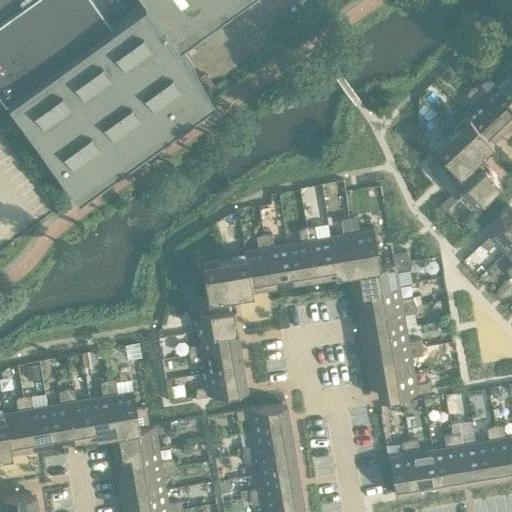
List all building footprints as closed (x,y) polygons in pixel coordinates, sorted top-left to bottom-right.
[(0,0),(0,92),(4,99),(111,22),(95,0),(0,0)] [(141,0),(111,22),(4,99),(73,196),(213,96),(177,46),(240,0),(141,0)] [(508,75),(499,83),(498,84),(511,98),(511,56),(506,60),(501,67),(508,75)] [(506,123),(511,117),(511,98),(498,84),(499,83),(496,80),(485,90),(477,81),(470,86),(506,123)] [(463,111),(466,115),(467,114),(490,138),(506,123),(470,86),(466,93),(474,101),(463,111)] [(467,114),(466,115),(457,123),(450,115),(443,120),(438,127),(445,134),(435,144),(457,168),(450,174),(435,159),(428,166),(432,173),(450,192),(457,197),(464,190),(474,200),(499,177),(475,152),(490,138),(467,114)] [(450,192),(439,203),(444,209),(457,197),(450,192)] [(505,250),(511,243),(511,212),(491,232),(479,243),(487,249),(496,241),(505,250)] [(335,272),(356,269),(347,215),(340,218),(342,232),(329,234),(335,272)] [(356,216),(347,215),(356,269),(357,268),(379,265),(379,264),(373,227),(358,229),(356,216)] [(299,239),(286,241),(293,279),(314,276),(305,225),(297,227),(299,239)] [(313,225),(305,225),(314,276),(335,272),(329,234),(315,237),(313,225)] [(231,227),(221,228),(222,238),(232,237),(231,227)] [(242,249),(243,253),(244,253),(250,286),(271,283),(263,232),(255,235),(257,246),(242,249)] [(271,283),(293,279),(286,241),(273,244),(271,232),(263,232),(271,283)] [(202,328),(235,322),(230,290),(250,286),(244,253),(243,253),(231,255),(229,245),(221,245),(213,248),(215,258),(201,260),(206,293),(197,294),(194,281),(184,282),(183,290),(186,308),(189,316),(200,314),(202,327),(202,328)] [(394,263),(410,260),(406,249),(405,249),(391,251),(393,261),(394,261),(394,263)] [(394,261),(393,261),(379,264),(379,265),(357,268),(360,290),(398,283),(396,271),(409,268),(410,260),(394,263),(394,261)] [(400,297),(398,283),(360,290),(364,311),(415,302),(412,295),(400,297)] [(415,311),(415,302),(364,311),(367,332),(405,326),(403,313),(415,311)] [(188,352),(239,343),(235,322),(202,328),(202,327),(197,327),(200,342),(188,344),(188,352)] [(407,339),(405,326),(367,332),(371,354),(422,345),(419,337),(407,339)] [(243,365),(239,343),(188,352),(191,360),(202,358),(205,371),(243,365)] [(371,354),(375,375),(412,368),(410,355),(422,353),(422,345),(371,354)] [(37,363),(25,365),(27,378),(40,376),(37,363)] [(246,387),(243,365),(205,371),(207,384),(195,386),(195,396),(211,394),(211,393),(246,387)] [(415,382),(412,368),(375,375),(378,397),(414,391),(414,392),(430,389),(426,380),(415,382)] [(95,434),(116,430),(107,377),(99,380),(102,394),(88,396),(95,434)] [(115,377),(107,377),(116,430),(139,426),(138,426),(132,389),(118,391),(115,377)] [(59,401),(46,403),(52,441),(73,437),(65,386),(57,389),(59,401)] [(73,387),(65,386),(73,437),(95,434),(88,396),(75,398),(73,387)] [(2,411),(3,415),(4,415),(10,448),(31,445),(22,394),(15,397),(17,408),(2,411)] [(30,394),(22,394),(31,445),(52,441),(46,403),(33,406),(30,394)] [(252,430),(289,423),(286,401),(250,407),(250,406),(234,409),(238,418),(249,416),(252,430)] [(0,449),(10,448),(4,415),(3,415),(0,415),(0,449)] [(151,424),(138,426),(139,426),(116,430),(120,452),(158,445),(155,432),(169,429),(169,420),(151,423),(151,424)] [(289,423),(252,430),(254,443),(242,445),(242,453),(293,444),(289,423)] [(488,438),(474,440),(481,478),(502,474),(493,423),(486,426),(488,438)] [(501,423),(493,423),(502,474),(511,472),(511,433),(503,435),(501,423)] [(438,485),(459,481),(451,430),(443,433),(445,445),(432,447),(438,485)] [(459,431),(451,430),(459,481),(481,478),(474,440),(461,442),(459,431)] [(220,436),(211,438),(213,446),(221,445),(220,436)] [(417,488),(408,437),(400,440),(402,452),(388,455),(394,492),(417,488)] [(416,438),(408,437),(417,488),(438,485),(432,447),(418,450),(416,438)] [(293,444),(242,453),(245,461),(257,459),(259,472),(297,466),(293,444)] [(120,452),(123,473),(175,464),(172,456),(160,458),(158,445),(120,452)] [(174,472),(175,464),(123,473),(127,494),(165,488),(162,474),(174,472)] [(297,466),(259,472),(261,485),(249,487),(249,496),(300,487),(297,466)] [(227,478),(218,480),(220,492),(229,490),(227,478)] [(300,487),(249,496),(252,503),(264,501),(265,511),(281,511),(304,508),(300,487)] [(167,501),(165,488),(127,494),(129,511),(150,511),(182,507),(179,499),(167,501)] [(0,511),(38,511),(35,491),(0,496),(0,511)]
